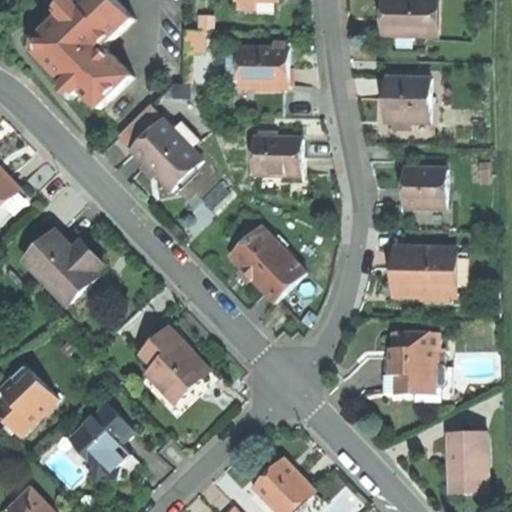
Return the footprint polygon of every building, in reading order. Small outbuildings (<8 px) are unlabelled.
[(38,52),(80,97),(85,92),(102,110),(136,77),(108,48),(137,20),(117,0),(90,0),(84,6),(80,1),(64,16),(65,16),(60,20),(56,25),(55,24),(38,41),(37,41),(37,52),(38,52)] [(239,0),(239,1),(242,1),(242,9),(258,10),(258,1),(281,1),(280,0),(239,0)] [(436,0),(387,0),(387,16),(387,36),(435,37),(436,0)] [(208,32),(188,32),(187,84),(196,84),(196,55),(208,55),(208,32)] [(291,50),(244,49),(244,53),(244,86),(244,88),(291,88),(291,69),(291,50)] [(233,86),(244,86),(244,53),(233,52),(228,57),(228,81),(233,86)] [(434,79),(390,78),(390,101),(390,124),(398,124),(398,131),(416,131),(416,124),(433,124),(434,79)] [(194,86),(176,86),(176,100),(193,101),(194,86)] [(121,137),(135,151),(166,120),(153,107),(121,137)] [(153,170),(175,192),(207,162),(166,120),(135,151),(153,170)] [(257,175),(304,176),(305,159),(305,140),(258,139),(257,175)] [(8,174),(0,165),(0,226),(1,227),(31,199),(8,174)] [(451,170),(408,170),(408,190),(408,208),(417,208),(450,209),(450,203),(451,170)] [(457,204),(450,203),(450,209),(417,208),(416,226),(457,227),(457,204)] [(253,277),(278,303),(309,274),(264,228),(234,257),(253,277)] [(28,262),(70,307),(102,276),(99,273),(107,266),(96,254),(85,242),(77,249),(60,232),(28,262)] [(457,250),(402,249),(402,271),(401,296),(456,297),(457,250)] [(151,375),(178,404),(212,372),(182,340),(172,329),(144,355),(157,369),(151,375)] [(442,335),(396,334),(395,357),(388,357),(388,370),(388,376),(387,376),(387,395),(454,395),(455,368),(445,368),(446,350),(442,350),(442,335)] [(0,413),(6,419),(24,437),(62,400),(35,372),(22,384),(17,379),(4,392),(9,397),(0,405),(0,413)] [(73,441),(99,468),(123,445),(137,432),(111,405),(73,441)] [(489,435),(451,436),(452,462),(453,494),(491,493),(489,435)] [(134,456),(123,445),(99,468),(92,475),(99,483),(106,483),(109,480),(123,480),(123,467),(127,462),(134,456)] [(257,487),(280,511),(290,511),(315,489),(301,474),(287,459),(257,487)] [(54,511),(34,491),(12,511),(54,511)]
